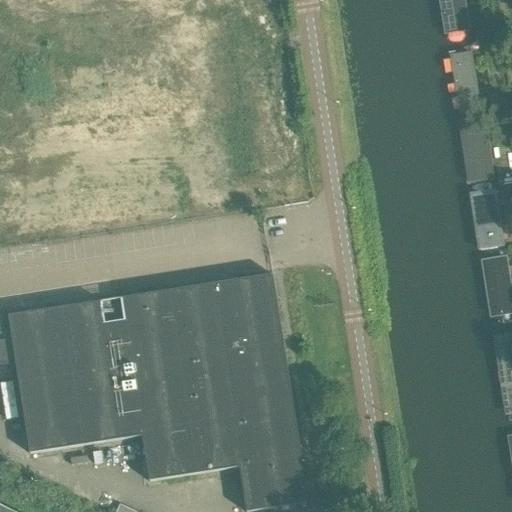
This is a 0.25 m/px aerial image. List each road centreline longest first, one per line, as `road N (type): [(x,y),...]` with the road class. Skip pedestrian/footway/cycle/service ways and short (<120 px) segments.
road 1 (unclassified): [(384,511),(306,0)]
road 2 (residential): [(221,16),(0,48)]
road 3 (residential): [(221,16),(262,36),(286,191)]
